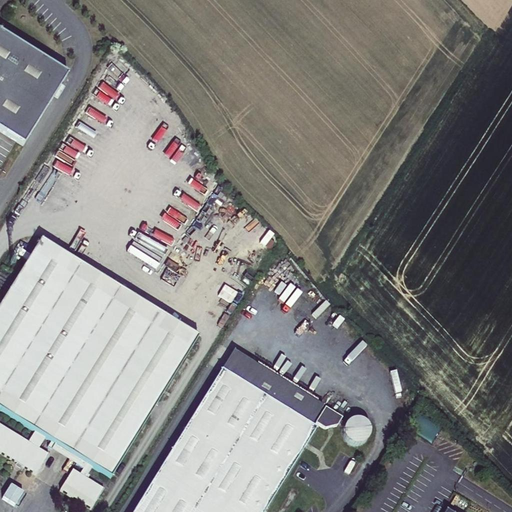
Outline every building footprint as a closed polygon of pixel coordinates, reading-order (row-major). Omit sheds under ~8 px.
[(0,131),(23,146),(67,75),(0,33),(0,131)] [(194,253),(204,259),(212,246),(202,240),(194,253)] [(103,490),(85,479),(92,468),(110,480),(197,338),(39,241),(0,304),(0,453),(0,454),(35,476),(48,455),(38,449),(44,439),(50,443),(86,465),(83,470),(80,475),(72,471),(60,491),(91,510),(103,490)] [(204,259),(240,282),(248,269),(212,246),(204,259)] [(233,352),(221,371),(238,382),(249,363),(233,352)] [(264,511),(315,430),(310,427),(322,408),(249,363),(238,382),(221,371),(133,511),(264,511)] [(342,419),(325,408),(315,424),(324,429),(337,427),(338,425),(344,428),(344,426),(345,425),(346,424),(341,421),(342,419)] [(433,440),(440,425),(417,414),(410,429),(433,440)] [(344,428),(343,430),(343,434),(344,439),(347,443),(350,445),(355,446),(360,446),(367,441),(369,435),(369,430),(365,423),(360,420),(355,420),(351,421),(346,424),(345,425),(344,426),(344,428)] [(86,465),(50,443),(47,448),(83,470),(86,465)]
